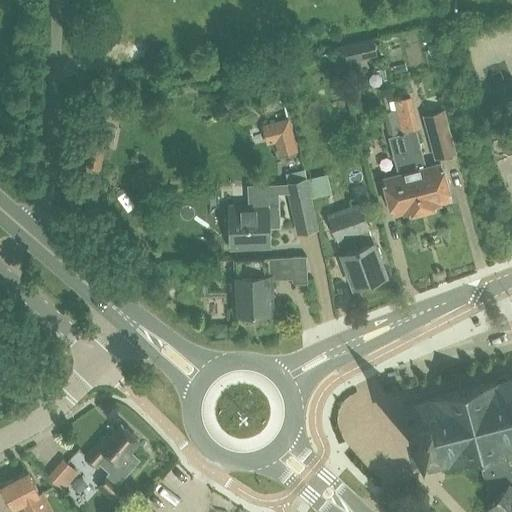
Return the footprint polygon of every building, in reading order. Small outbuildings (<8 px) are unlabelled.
[(357,59),(377,54),(373,39),(337,47),(342,71),(359,67),(357,59)] [(402,133),(403,133),(396,110),(388,112),(390,120),(387,121),(391,136),(389,137),(399,175),(384,179),(393,213),(405,210),(406,214),(423,210),(402,133)] [(450,132),(444,110),(424,115),(430,137),(435,158),(455,153),(450,132)] [(416,130),(403,133),(402,133),(423,210),(440,205),(439,201),(451,198),(442,164),(426,168),(416,130)] [(297,151),(293,135),(276,139),(280,155),(297,151)] [(318,229),(313,207),(306,178),(287,183),(293,212),(298,233),(318,229)] [(250,206),(230,207),(230,214),(227,216),(227,228),(231,230),(231,247),(269,245),(269,227),(281,227),(279,192),(249,193),(250,206)] [(386,275),(360,203),(328,215),(354,287),(386,275)] [(308,283),(307,256),(291,256),(292,284),(308,283)] [(235,297),(236,314),(259,313),(260,316),(270,316),(270,313),(273,313),(272,307),(271,276),(278,276),(277,257),(240,259),(241,276),(233,277),(234,297),(235,297)] [(385,375),(388,380),(395,377),(392,372),(385,375)] [(491,509),(511,486),(511,378),(509,379),(508,376),(507,376),(507,375),(495,378),(496,381),(483,384),(482,381),(480,382),(480,384),(451,392),(450,389),(448,390),(449,393),(434,396),(435,399),(426,401),(425,399),(423,399),(423,402),(413,404),(413,402),(411,403),(411,405),(403,407),(414,449),(418,448),(419,452),(424,453),(428,468),(430,467),(429,466),(440,464),(440,466),(442,465),(442,463),(451,461),(452,463),(466,459),(467,462),(468,462),(469,463),(480,460),(491,503),(488,506),(491,509)] [(100,463),(120,480),(139,459),(130,451),(139,440),(121,424),(110,436),(106,433),(86,456),(97,466),(100,463)] [(67,482),(55,471),(49,476),(62,488),(67,482)] [(49,511),(29,473),(2,487),(15,511),(49,511)] [(114,502),(126,488),(109,473),(97,487),(114,502)] [(511,511),(511,486),(491,509),(494,511),(511,511)]
